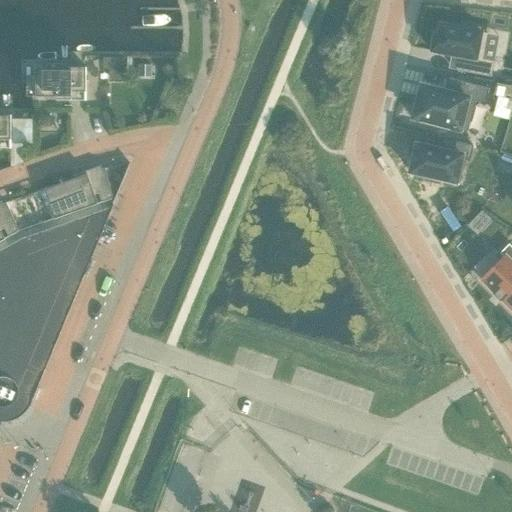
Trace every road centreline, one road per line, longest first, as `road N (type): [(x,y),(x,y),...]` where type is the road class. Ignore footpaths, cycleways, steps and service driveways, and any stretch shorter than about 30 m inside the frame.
road 1 (residential): [(39,511),(196,131)]
road 2 (residential): [(489,370),(362,146),(399,0)]
road 3 (residential): [(0,183),(67,157),(196,131)]
road 4 (residential): [(196,131),(228,48),(228,0)]
